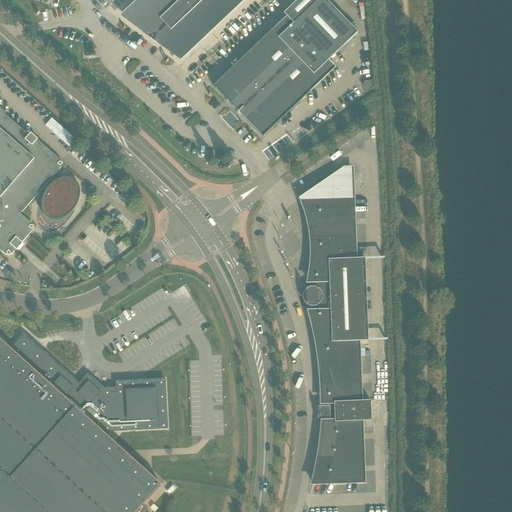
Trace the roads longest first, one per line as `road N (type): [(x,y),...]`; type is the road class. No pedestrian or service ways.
road 1 (track): [(404,0),(425,300),(427,511)]
road 2 (unknown): [(98,333),(46,343),(45,354),(63,369),(115,365),(106,337)]
road 3 (tertiary): [(258,511),(264,414),(253,349)]
road 4 (tertiary): [(113,138),(0,34)]
road 5 (unclassified): [(0,307),(84,306),(139,267)]
road 6 (tertiary): [(253,349),(249,307),(213,230)]
road 7 (tertiary): [(197,241),(253,349)]
road 8 (unknown): [(98,333),(179,291),(202,310)]
